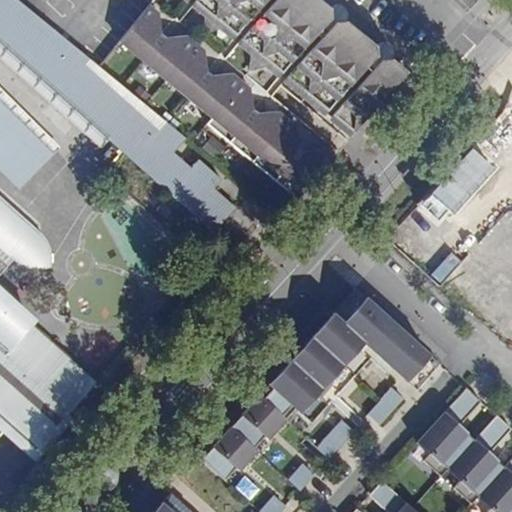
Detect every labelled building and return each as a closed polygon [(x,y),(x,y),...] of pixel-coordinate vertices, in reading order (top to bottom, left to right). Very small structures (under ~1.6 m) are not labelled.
[(97,67),(14,0),(0,0),(0,43),(214,231),(235,208),(214,189),(221,180),(198,160),(190,168),(173,153),(185,141),(184,140),(139,103),(97,67)] [(193,0),(192,2),(203,11),(202,32),(222,27),(233,36),(262,0),(193,0)] [(328,7),(319,0),(271,0),(238,41),(249,49),(248,71),(268,65),(280,75),(327,18),(328,7)] [(156,16),(144,6),(115,43),(299,191),(327,156),(318,148),(300,149),(295,153),(292,149),(295,143),(293,128),(272,111),(255,111),(250,116),(246,113),(250,106),(248,91),(227,75),(208,75),(204,79),(200,75),(205,69),(202,54),(182,37),(163,38),(158,43),(155,40),(159,32),(156,16)] [(374,46),(345,22),(334,25),(287,82),(326,115),(374,57),(374,46)] [(408,76),(391,62),(382,66),(335,123),(356,140),(408,76)] [(0,169),(20,189),(60,148),(0,88),(0,169)] [(0,428),(4,432),(32,457),(98,384),(0,295),(0,276),(10,266),(6,261),(12,258),(15,260),(19,263),(25,267),(33,270),(42,271),(49,269),(49,264),(49,260),(48,253),(46,245),(44,239),(40,234),(0,197),(0,428)] [(440,364),(355,288),(200,459),(221,478),(234,464),(236,466),(254,447),(251,444),(262,432),(266,436),(294,407),(311,422),(374,352),(407,382),(419,368),(428,377),(440,364)] [(416,390),(428,377),(419,368),(407,382),(416,390)] [(479,400),(465,387),(417,441),(430,453),(423,461),(440,476),(447,469),(472,441),(456,426),(479,400)] [(395,390),(370,417),(384,430),(409,403),(395,390)] [(472,441),(447,469),(460,480),(453,488),(471,504),(478,496),(503,468),(487,454),(511,429),(495,415),(472,441)] [(350,416),(325,446),(339,457),(364,428),(350,416)] [(511,511),(511,458),(503,468),(478,496),(491,508),(487,511),(511,511)] [(286,478),(297,488),(310,473),(299,463),(286,478)] [(250,500),(262,490),(248,474),(236,484),(250,500)] [(415,511),(381,481),(368,495),(387,511),(415,511)] [(190,511),(169,493),(151,511),(190,511)] [(257,511),(258,511),(275,511),(282,505),(270,495),(257,511)]
